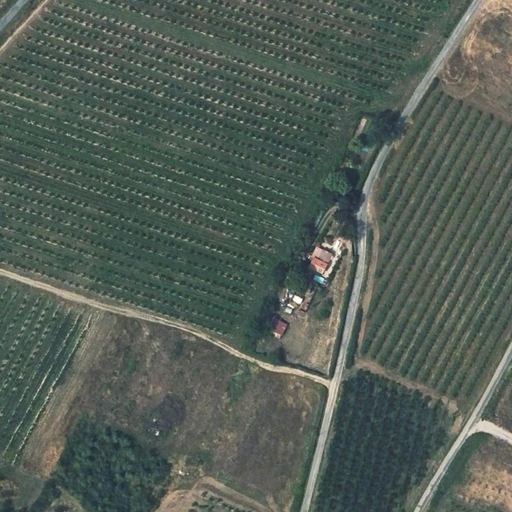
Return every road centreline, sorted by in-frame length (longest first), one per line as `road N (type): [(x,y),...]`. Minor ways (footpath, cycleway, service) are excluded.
road 1 (residential): [(304,511),(359,285),(360,205),(375,167),(479,0)]
road 2 (track): [(334,387),(0,271)]
road 3 (residential): [(511,350),(420,511)]
